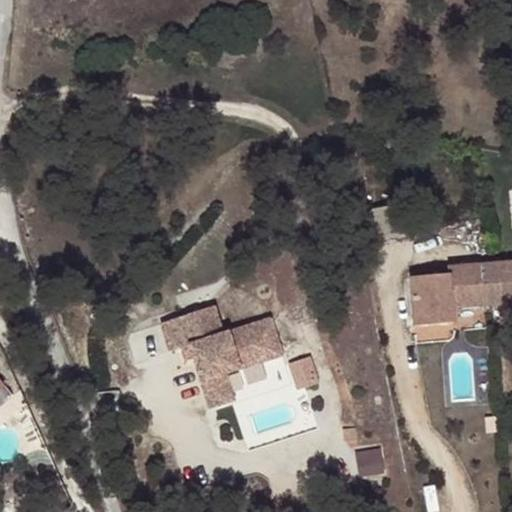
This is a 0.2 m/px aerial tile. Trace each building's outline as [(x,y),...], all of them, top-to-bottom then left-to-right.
[(498,308),(511,306),(511,277),(510,265),(493,267),(498,308)] [(476,310),(498,308),(493,267),(471,269),(476,310)] [(448,312),(476,310),(471,269),(441,272),(441,281),(405,287),(410,339),(448,334),(448,312)] [(213,307),(160,324),(169,352),(181,348),(188,345),(192,358),(209,409),(234,401),(225,374),(281,356),(269,319),(222,334),(213,307)] [(188,345),(181,348),(185,361),(192,358),(188,345)] [(354,429),(342,430),(343,443),(356,441),(354,429)] [(358,450),(360,474),(387,471),(384,447),(358,450)]
